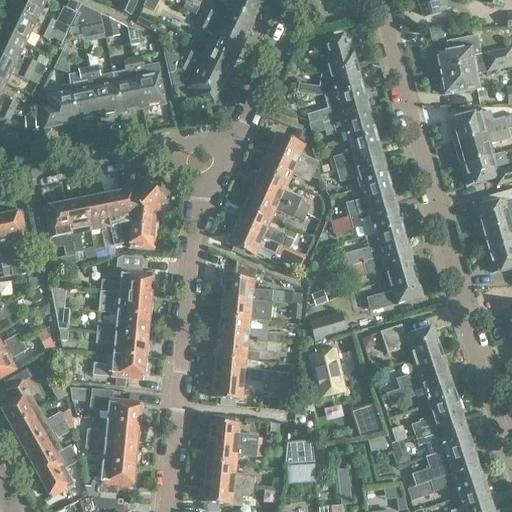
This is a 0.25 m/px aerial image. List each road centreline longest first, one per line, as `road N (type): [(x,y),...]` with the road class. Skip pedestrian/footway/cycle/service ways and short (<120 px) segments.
road 1 (residential): [(511,490),(367,0)]
road 2 (residential): [(168,511),(215,171)]
road 3 (residential): [(215,171),(159,156),(0,185)]
road 4 (residential): [(299,0),(215,171)]
